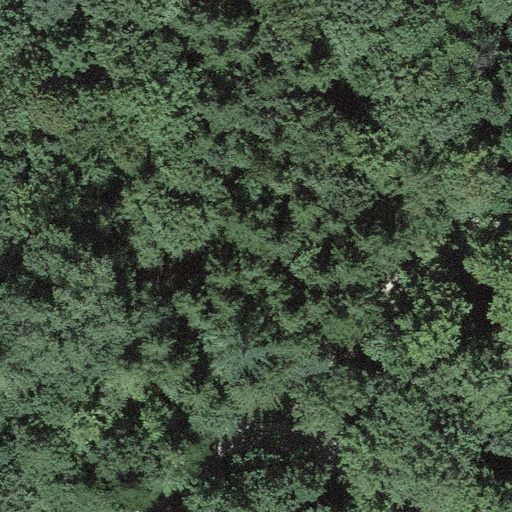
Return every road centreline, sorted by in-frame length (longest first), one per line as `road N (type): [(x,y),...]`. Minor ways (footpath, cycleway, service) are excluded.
road 1 (track): [(511,203),(245,403),(185,454),(135,511)]
road 2 (track): [(399,511),(245,403)]
